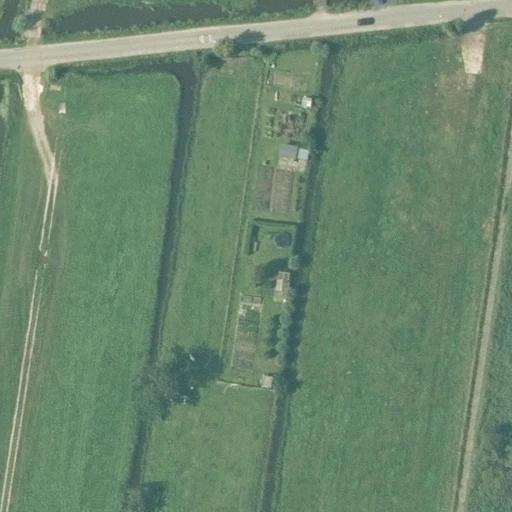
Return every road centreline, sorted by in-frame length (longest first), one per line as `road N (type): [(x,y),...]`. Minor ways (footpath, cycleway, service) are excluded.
road 1 (unclassified): [(0,53),(511,7)]
road 2 (track): [(6,511),(76,47)]
road 3 (track): [(459,511),(511,136)]
road 4 (track): [(59,163),(32,97),(41,0)]
